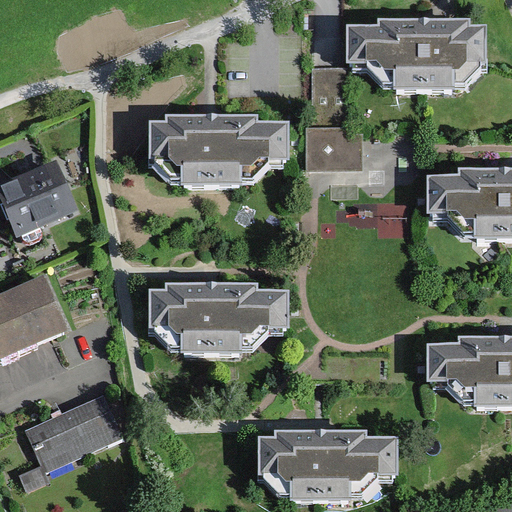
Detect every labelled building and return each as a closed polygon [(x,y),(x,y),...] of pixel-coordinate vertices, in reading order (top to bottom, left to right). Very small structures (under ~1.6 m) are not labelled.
[(387,39),(358,39),(358,75),(403,106),(469,105),(499,78),(499,41),(485,41),(485,31),(387,32),(387,39)] [(355,70),(311,71),(312,177),(364,177),(364,134),(356,135),(355,70)] [(169,135),(154,135),(154,165),(184,199),(244,200),(293,172),(293,137),(264,137),(264,128),(170,127),(169,135)] [(61,172),(4,197),(24,242),(81,216),(61,172)] [(511,180),(468,181),(468,188),(439,188),(439,224),(484,254),(511,254),(511,180)] [(53,291),(0,311),(0,369),(73,341),(53,291)] [(173,297),(173,305),(157,305),(157,334),(187,368),(247,369),(296,341),(296,307),(267,307),(267,298),(173,297)] [(467,356),(438,356),(438,392),(484,423),(511,422),(511,348),(467,349),(467,356)] [(105,403),(27,437),(46,480),(124,447),(105,403)] [(283,445),(283,453),(267,453),(267,482),(293,511),(365,511),(406,489),(406,455),(377,455),(377,446),(283,445)] [(44,476),(25,484),(31,496),(49,489),(44,476)]
